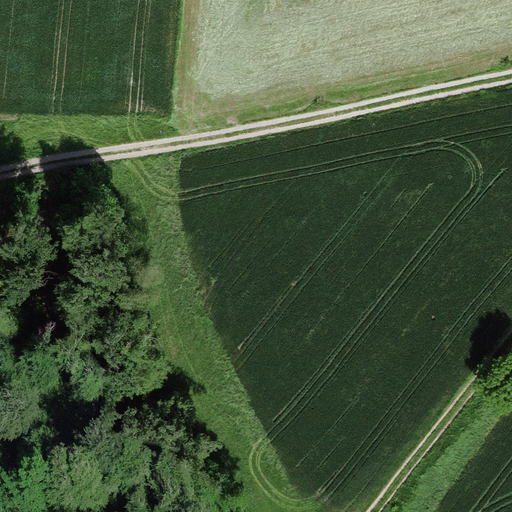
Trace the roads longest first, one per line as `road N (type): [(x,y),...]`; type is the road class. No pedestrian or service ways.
road 1 (track): [(0,172),(222,145),(511,79)]
road 2 (track): [(511,337),(371,511)]
